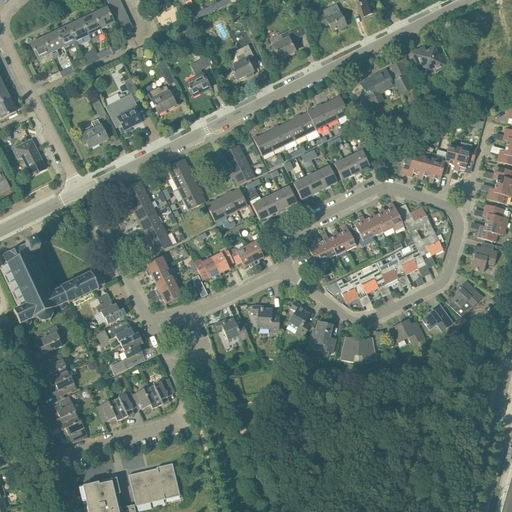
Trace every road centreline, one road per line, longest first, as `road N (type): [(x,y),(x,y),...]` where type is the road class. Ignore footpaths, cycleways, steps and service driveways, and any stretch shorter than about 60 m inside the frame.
road 1 (residential): [(81,189),(462,0)]
road 2 (residential): [(283,274),(355,321),(370,320),(439,285),(457,216)]
road 3 (residential): [(50,457),(176,421),(186,408),(150,323)]
road 4 (residential): [(457,216),(437,201),(375,189),(304,224),(283,274)]
road 5 (residential): [(134,0),(153,39),(33,93)]
road 6 (tertiary): [(469,511),(511,355)]
road 7 (residential): [(150,323),(81,189)]
road 8 (residential): [(150,323),(283,274)]
road 9 (residential): [(50,457),(24,337)]
